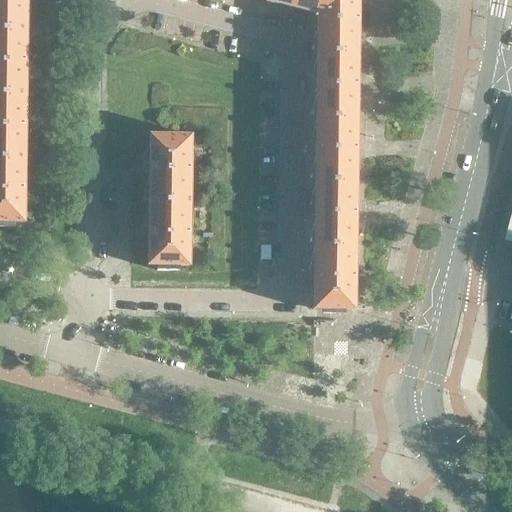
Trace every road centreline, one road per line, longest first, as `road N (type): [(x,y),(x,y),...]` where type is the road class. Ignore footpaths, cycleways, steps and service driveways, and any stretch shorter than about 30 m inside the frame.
road 1 (secondary): [(418,412),(511,4)]
road 2 (residential): [(145,0),(289,35),(290,274),(273,297)]
road 3 (residential): [(418,412),(335,422),(71,353)]
road 4 (residential): [(85,296),(92,52),(112,17),(143,0)]
road 5 (residential): [(273,297),(85,296)]
road 6 (secondary): [(488,511),(426,435),(418,412)]
